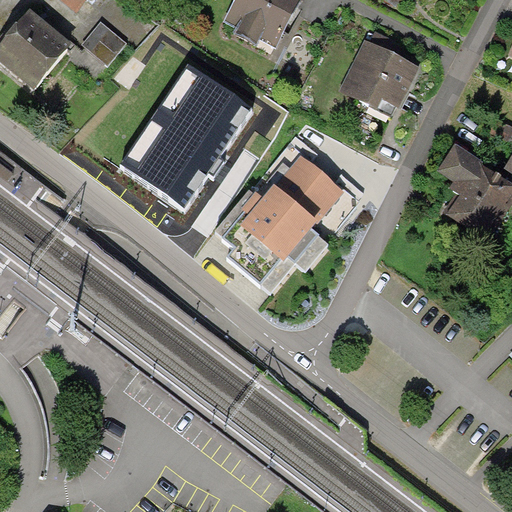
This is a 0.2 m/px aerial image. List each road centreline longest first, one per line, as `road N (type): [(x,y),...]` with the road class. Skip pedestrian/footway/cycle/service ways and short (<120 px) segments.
road 1 (residential): [(499,0),(301,368)]
road 2 (residential): [(0,132),(301,368)]
road 3 (residential): [(301,368),(478,511)]
road 4 (residential): [(0,376),(30,451),(22,511)]
